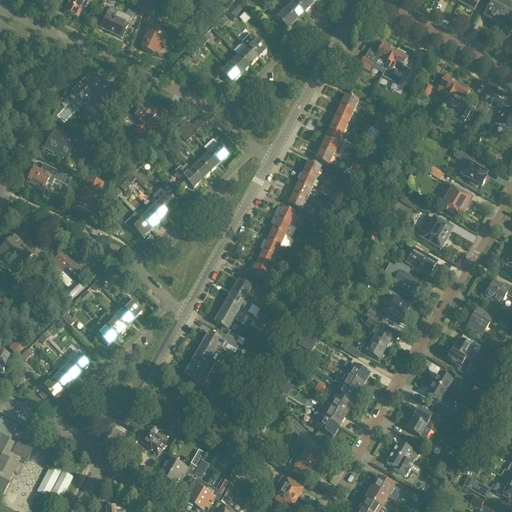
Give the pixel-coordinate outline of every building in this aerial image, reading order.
[(69,0),(64,13),(77,19),(83,7),(86,8),(89,0),(69,0)] [(141,20),(147,6),(150,0),(139,0),(138,3),(141,4),(136,16),(128,12),(126,16),(117,12),(113,19),(107,16),(101,30),(122,40),(128,26),(131,19),(134,21),(136,18),(141,20)] [(304,14),(313,5),(307,0),(296,0),(294,3),(304,14)] [(479,0),(461,0),(459,4),(473,12),(479,0)] [(501,18),(507,6),(509,4),(509,3),(503,0),(493,0),(484,17),(496,24),(500,17),(501,18)] [(244,9),(238,3),(227,14),(232,20),(244,9)] [(296,22),(304,14),(294,3),(285,11),(296,22)] [(159,56),(165,44),(160,42),(164,34),(149,27),(158,7),(150,4),(146,12),(148,13),(142,24),(148,27),(142,39),(145,40),(141,49),(154,55),(155,53),(159,56)] [(511,30),(511,5),(509,4),(507,6),(501,18),(500,17),(496,24),(511,32),(511,30)] [(287,31),(296,22),(285,11),(276,20),(287,31)] [(224,27),(228,22),(224,18),(219,22),(224,27)] [(206,44),(211,39),(206,34),(202,39),(206,44)] [(257,60),(266,51),(256,41),(247,49),(257,60)] [(383,76),(386,70),(387,68),(388,65),(395,52),(384,46),(380,52),(372,47),(364,59),(369,62),(374,64),(373,66),(370,70),(383,76)] [(194,62),(202,53),(200,52),(197,49),(189,58),(194,62)] [(249,68),(257,60),(247,49),(238,58),(249,68)] [(401,72),(408,59),(395,52),(388,65),(387,68),(386,70),(392,73),(394,69),(401,72)] [(240,77),(249,68),(238,58),(229,66),(240,77)] [(370,70),(373,66),(374,64),(369,62),(364,59),(361,65),(364,66),(370,70)] [(231,86),(240,77),(229,66),(220,75),(231,86)] [(89,77),(73,94),(85,106),(88,102),(100,113),(105,108),(110,112),(116,106),(112,103),(117,98),(115,96),(119,92),(114,87),(106,96),(100,90),(101,88),(89,77)] [(450,99),(457,85),(445,79),(438,92),(450,99)] [(464,124),(474,105),(468,102),(471,96),(468,95),(470,92),(457,85),(450,99),(443,111),(458,119),(458,121),(464,124)] [(426,99),(432,89),(426,86),(421,95),(426,99)] [(353,113),(358,102),(345,96),(340,107),(352,113),(353,113)] [(136,127),(132,132),(139,139),(144,134),(150,139),(155,133),(160,128),(170,117),(162,111),(158,116),(154,112),(153,113),(144,105),(140,109),(139,108),(135,112),(137,113),(133,118),(140,125),(137,129),(136,127)] [(348,124),(353,113),(352,113),(340,107),(335,118),(348,124)] [(511,114),(503,110),(502,113),(496,110),(491,120),(495,122),(494,124),(510,133),(511,130),(511,114)] [(343,135),(348,124),(335,118),(330,129),(343,135)] [(186,122),(175,132),(176,133),(180,138),(191,127),(186,122)] [(379,133),(382,129),(375,125),(373,129),(379,133)] [(90,140),(98,133),(92,127),(89,130),(82,127),(78,135),(90,141),(90,140)] [(191,127),(180,138),(185,143),(196,132),(191,127)] [(338,146),(343,135),(330,129),(325,140),(338,146)] [(74,144),(53,133),(50,141),(48,140),(44,146),(46,147),(45,150),(54,154),(55,153),(67,159),(74,144)] [(89,142),(78,136),(75,142),(86,148),(89,142)] [(333,156),(338,146),(325,140),(320,150),(333,156)] [(164,144),(169,149),(172,146),(167,141),(164,144)] [(203,150),(208,155),(219,166),(228,157),(212,141),(203,150)] [(92,152),(96,145),(91,142),(88,149),(92,152)] [(370,151),(372,146),(365,142),(363,147),(370,151)] [(165,153),(169,149),(164,144),(160,148),(165,153)] [(95,153),(102,156),(105,150),(98,146),(95,153)] [(368,155),(370,151),(363,147),(361,151),(368,155)] [(328,168),(333,156),(320,150),(315,162),(328,168)] [(210,174),(219,166),(208,155),(200,163),(210,174)] [(478,187),(481,189),(486,180),(484,179),(487,176),(483,174),(486,169),(464,156),(460,163),(466,166),(460,177),(470,182),(469,183),(470,183),(470,185),(477,189),(478,187)] [(134,163),(123,158),(119,166),(130,171),(134,163)] [(441,181),(445,175),(418,160),(415,166),(441,181)] [(210,174),(200,163),(191,171),(189,169),(189,170),(191,172),(202,182),(210,174)] [(316,180),(321,169),(308,163),(303,174),(316,180)] [(35,169),(28,183),(43,192),(47,185),(51,187),(54,181),(68,189),(73,180),(46,166),(42,173),(35,169)] [(193,191),(202,182),(191,172),(189,170),(185,167),(182,170),(180,168),(175,173),(182,180),(177,185),(183,191),(188,186),(193,191)] [(135,181),(139,177),(134,173),(130,177),(135,181)] [(311,191),(316,180),(303,174),(298,185),(311,191)] [(130,177),(126,180),(131,185),(135,181),(130,177)] [(139,177),(135,181),(143,189),(147,185),(139,177)] [(79,201),(76,208),(90,214),(103,185),(89,179),(83,193),(78,191),(75,199),(79,201)] [(130,198),(133,196),(122,185),(120,188),(130,198)] [(306,201),(311,191),(298,185),(293,195),(306,201)] [(345,196),(347,192),(340,188),(337,192),(345,196)] [(118,198),(122,194),(117,189),(113,193),(118,198)] [(472,198),(456,189),(455,190),(456,190),(455,192),(452,190),(446,200),(442,198),(436,207),(444,212),(443,213),(446,214),(446,213),(458,220),(464,209),(466,210),(466,209),(472,198)] [(342,201),(345,196),(337,192),(335,197),(342,201)] [(168,215),(177,206),(167,195),(158,204),(168,215)] [(301,213),(306,201),(293,195),(288,207),(301,213)] [(428,216),(431,210),(417,201),(414,206),(416,208),(416,209),(428,216)] [(159,223),(168,215),(158,204),(149,213),(159,223)] [(105,206),(101,213),(112,217),(115,210),(105,206)] [(290,226),(295,215),(282,209),(277,220),(290,226)] [(151,232),(159,223),(149,213),(140,221),(151,232)] [(151,232),(140,221),(135,216),(131,220),(136,225),(131,230),(142,240),(151,232)] [(272,231),(285,237),(290,227),(290,226),(277,220),(272,231)] [(440,251),(451,231),(434,221),(427,232),(422,228),(417,236),(423,240),(422,241),(440,251)] [(391,244),(396,235),(386,230),(382,239),(391,244)] [(272,231),(267,241),(280,247),(285,249),(285,250),(290,239),(285,237),(272,231)] [(0,254),(23,278),(34,267),(28,260),(32,255),(14,237),(0,251),(0,254)] [(429,277),(437,263),(426,257),(430,252),(408,239),(403,248),(412,253),(406,263),(429,277)] [(262,252),(275,258),(280,260),(285,249),(280,247),(267,241),(262,252)] [(270,269),(275,258),(262,252),(257,263),(270,269)] [(82,274),(67,258),(62,254),(53,263),(57,267),(53,272),(58,277),(63,273),(72,283),(70,284),(72,287),(61,298),(68,305),(83,289),(75,281),(82,274)] [(265,280),(270,269),(257,263),(252,274),(265,280)] [(416,299),(424,286),(401,272),(393,285),(416,299)] [(103,285),(99,280),(91,288),(96,292),(103,285)] [(253,290),(238,282),(232,293),(245,300),(250,303),(256,293),(265,298),(275,304),(278,298),(256,285),(253,290)] [(503,288),(494,283),(485,297),(500,306),(506,295),(511,298),(511,290),(510,289),(504,286),(503,288)] [(239,311),(245,300),(232,293),(226,304),(239,311)] [(82,306),(87,302),(82,297),(78,302),(82,306)] [(117,306),(123,312),(133,322),(142,314),(126,297),(117,306)] [(0,306),(9,312),(13,306),(0,298),(0,306)] [(396,298),(390,309),(387,307),(383,314),(392,319),(394,316),(403,321),(407,314),(409,316),(413,310),(411,308),(411,307),(396,298)] [(79,310),(82,306),(78,302),(74,305),(79,310)] [(233,321),(239,311),(226,304),(220,314),(233,321)] [(26,323),(30,315),(14,307),(9,319),(15,322),(17,319),(26,323)] [(317,307),(314,311),(321,315),(324,311),(317,307)] [(380,326),(384,319),(370,311),(366,317),(380,326)] [(477,311),(467,328),(481,337),(492,319),(477,311)] [(125,331),(133,322),(123,312),(114,320),(125,331)] [(300,313),(297,319),(303,323),(307,318),(300,313)] [(70,328),(75,323),(66,314),(61,319),(70,328)] [(116,340),(125,331),(114,320),(108,314),(99,323),(105,329),(116,340)] [(227,331),(233,321),(220,314),(214,324),(227,331)] [(263,324),(265,319),(259,316),(256,321),(263,324)] [(385,351),(391,341),(379,333),(382,327),(368,319),(363,326),(372,331),(369,336),(374,339),(372,344),(385,351)] [(105,329),(99,323),(91,332),(108,348),(116,340),(105,329)] [(295,337),(298,332),(293,329),(290,334),(295,337)] [(226,338),(236,344),(239,338),(229,332),(226,338)] [(306,332),(298,346),(311,353),(319,340),(306,332)] [(46,333),(42,337),(47,341),(50,338),(46,334),(46,333)] [(215,353),(219,355),(221,350),(224,352),(227,345),(236,351),(239,345),(236,344),(226,338),(223,343),(208,334),(202,345),(215,353)] [(43,345),(47,341),(42,337),(38,341),(43,345)] [(471,362),(474,357),(477,352),(472,349),(459,341),(453,352),(471,362)] [(17,357),(24,350),(16,342),(9,349),(17,357)] [(385,351),(372,344),(369,349),(364,346),(361,351),(366,354),(365,354),(379,362),(385,351)] [(222,357),(219,355),(215,353),(202,345),(196,356),(209,363),(216,367),(222,357)] [(357,359),(360,353),(349,347),(345,353),(357,359)] [(29,359),(33,355),(29,350),(24,355),(29,359)] [(0,374),(9,357),(0,351),(0,374)] [(463,376),(468,367),(471,362),(453,352),(447,363),(459,369),(457,372),(463,376)] [(25,363),(29,359),(24,355),(21,358),(22,359),(19,362),(22,365),(25,362),(25,363)] [(80,375),(89,366),(79,356),(70,365),(80,375)] [(196,356),(190,366),(203,373),(208,376),(214,366),(209,363),(196,356)] [(289,357),(283,368),(290,372),(296,361),(289,357)] [(347,378),(363,387),(369,376),(347,363),(344,368),(347,369),(343,375),(347,378)] [(333,375),(336,370),(326,364),(323,369),(333,375)] [(71,384),(80,375),(70,365),(61,373),(71,384)] [(216,418),(221,413),(217,408),(220,405),(201,388),(208,376),(203,373),(190,366),(184,377),(196,383),(194,387),(200,394),(196,399),(216,418)] [(22,386),(29,373),(22,369),(15,383),(22,386)] [(288,381),(292,375),(284,370),(281,376),(288,381)] [(63,392),(71,384),(61,373),(52,382),(63,392)] [(272,383),(275,378),(266,373),(263,378),(272,383)] [(439,376),(433,386),(454,399),(462,386),(445,376),(444,378),(439,376)] [(54,401),(63,392),(52,382),(48,378),(40,387),(54,401)] [(357,397),(363,387),(347,378),(341,388),(357,397)] [(270,388),(264,385),(260,392),(266,395),(270,388)] [(331,396),(335,398),(351,407),(357,397),(341,388),(337,385),(331,396)] [(454,399),(433,386),(427,397),(431,399),(430,401),(447,411),(454,399)] [(497,400),(501,394),(489,387),(485,393),(497,400)] [(263,405),(268,397),(256,390),(252,398),(263,405)] [(283,407),(288,398),(274,390),(271,396),(283,407)] [(496,400),(486,394),(481,402),(491,408),(496,400)] [(345,418),(351,407),(335,398),(329,409),(345,418)] [(316,415),(323,419),(339,428),(345,418),(329,409),(322,405),(316,415)] [(176,440),(192,412),(185,408),(178,422),(176,421),(168,435),(176,440)] [(503,425),(508,416),(495,408),(490,417),(503,425)] [(419,410),(413,420),(430,431),(439,416),(429,410),(427,415),(419,410)] [(0,497),(2,499),(10,484),(8,484),(13,474),(18,476),(22,467),(18,465),(21,459),(27,463),(35,448),(20,441),(17,446),(10,442),(17,427),(2,419),(0,422),(0,497)] [(339,428),(323,419),(320,425),(313,421),(310,426),(333,439),(339,428)] [(430,431),(413,420),(406,431),(419,439),(420,438),(424,441),(427,436),(430,431)] [(310,437),(296,423),(290,430),(302,442),(304,442),(310,437)] [(147,429),(137,440),(149,451),(150,452),(151,452),(157,457),(162,452),(166,447),(160,442),(160,441),(154,435),(159,430),(153,424),(148,430),(147,429)] [(474,436),(465,431),(457,444),(465,449),(474,436)] [(291,453),(295,455),(297,457),(300,459),(315,467),(320,458),(312,454),(313,452),(297,443),(291,453)] [(433,454),(437,448),(426,443),(423,448),(433,454)] [(403,447),(398,444),(392,454),(411,466),(414,461),(416,461),(420,454),(404,445),(403,447)] [(268,459),(272,453),(263,448),(260,453),(268,459)] [(198,469),(202,462),(206,455),(198,451),(190,465),(198,469)] [(263,467),(267,461),(254,454),(251,460),(263,467)] [(406,479),(411,471),(409,470),(411,466),(392,454),(386,465),(391,468),(390,470),(406,479)] [(303,471),(311,476),(315,467),(300,459),(297,457),(295,455),(289,465),(295,469),(302,473),(303,471)] [(188,471),(178,465),(179,463),(172,459),(169,466),(166,464),(159,476),(168,481),(166,483),(175,488),(181,477),(184,479),(188,471)] [(201,481),(209,466),(202,462),(198,469),(193,477),(201,481)] [(511,463),(511,464),(507,472),(510,474),(509,475),(504,472),(501,477),(511,482),(511,463)] [(451,478),(456,469),(448,465),(443,473),(451,478)] [(62,500),(73,479),(51,467),(40,488),(62,500)] [(246,492),(250,485),(236,477),(232,484),(246,492)] [(302,491),(294,487),(295,485),(288,481),(282,478),(276,488),(297,500),(302,491)] [(485,500),(490,491),(468,478),(463,488),(485,500)] [(399,486),(397,490),(378,479),(371,489),(387,499),(391,493),(398,497),(400,492),(403,494),(407,493),(408,491),(399,486)] [(194,509),(208,486),(198,481),(194,482),(185,498),(188,500),(186,505),(194,509)] [(218,502),(228,485),(221,481),(216,491),(208,486),(194,509),(198,511),(202,511),(204,509),(208,511),(214,500),(218,502)] [(511,482),(507,489),(503,487),(503,488),(497,485),(493,492),(497,494),(497,495),(502,498),(511,503),(511,482)] [(223,505),(233,488),(228,485),(218,502),(223,505)] [(276,501),(276,502),(283,506),(284,504),(291,509),(297,500),(276,488),(270,498),(276,501)] [(365,500),(381,509),(387,499),(371,489),(365,500)] [(437,503),(441,497),(434,493),(431,500),(437,503)] [(480,510),(484,503),(474,497),(470,504),(480,510)] [(443,504),(449,507),(452,501),(447,498),(443,504)] [(365,500),(359,510),(362,511),(379,511),(381,509),(365,500)]
